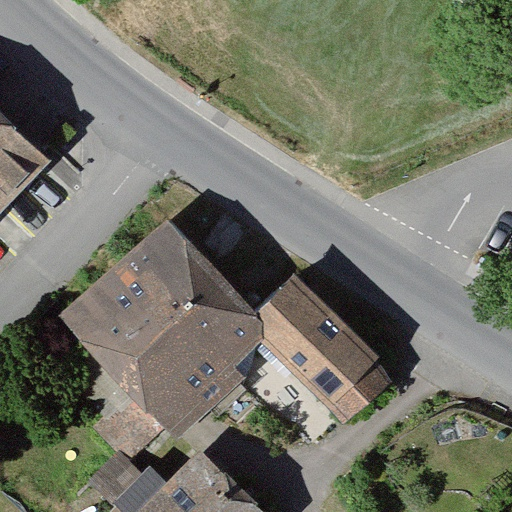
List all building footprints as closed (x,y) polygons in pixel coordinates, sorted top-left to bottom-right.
[(0,207),(53,151),(0,99),(0,207)] [(262,295),(181,212),(73,318),(87,328),(175,413),(178,425),(271,334),(262,295)] [(305,253),(262,295),(271,334),(358,420),(415,362),(305,253)] [(135,454),(175,413),(87,328),(57,357),(108,407),(97,418),(118,438),(135,454)] [(284,511),(285,511),(206,446),(174,484),(135,454),(118,438),(82,481),(119,511),(284,511)]
